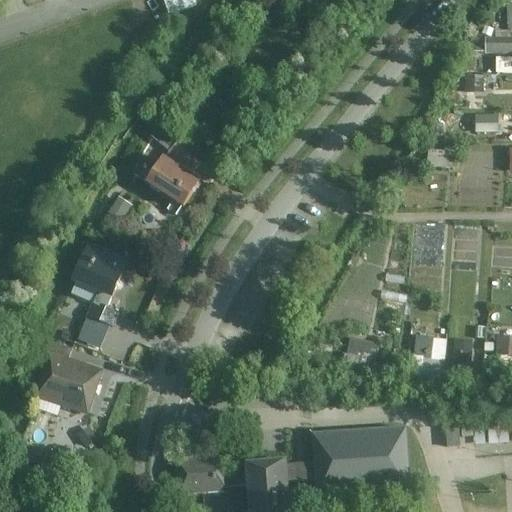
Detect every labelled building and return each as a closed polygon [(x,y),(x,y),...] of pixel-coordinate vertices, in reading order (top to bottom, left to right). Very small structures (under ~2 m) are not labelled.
[(195,0),(162,0),(169,17),(198,7),(195,0)] [(480,54),(511,54),(511,33),(481,32),(480,54)] [(498,73),(511,73),(511,56),(498,56),(498,73)] [(466,76),(466,93),(485,93),(485,75),(466,76)] [(428,151),(428,167),(453,168),(453,151),(428,151)] [(200,177),(161,152),(143,180),(182,205),(200,177)] [(127,260),(87,243),(71,280),(111,298),(127,260)] [(511,356),(511,336),(497,337),(497,357),(511,356)] [(413,337),(413,378),(446,378),(446,338),(413,337)] [(347,339),(343,367),(373,371),(377,343),(347,339)] [(452,363),(471,364),(471,340),(453,340),(452,363)] [(103,371),(48,352),(32,398),(88,417),(103,371)] [(511,413),(448,417),(450,451),(511,447),(511,413)] [(299,511),(298,487),(318,485),(319,502),(417,496),(413,431),(314,438),(316,470),(307,470),(297,471),(297,464),(248,468),(249,486),(250,511),(299,511)] [(175,461),(178,497),(205,495),(205,511),(250,511),(249,486),(232,487),(230,458),(175,461)]
